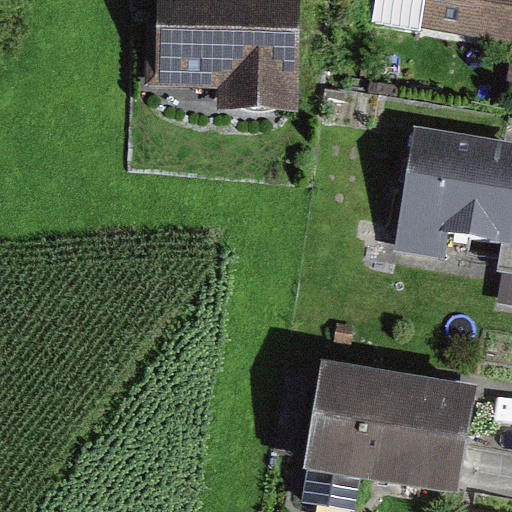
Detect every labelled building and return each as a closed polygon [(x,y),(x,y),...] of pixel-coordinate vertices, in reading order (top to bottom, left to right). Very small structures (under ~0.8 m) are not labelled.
[(294,0),(154,0),(153,91),(220,93),(220,118),(293,119),(294,0)] [(511,0),(369,0),(430,9),(427,33),(511,45),(511,0)] [(511,152),(417,134),(394,255),(449,265),(453,242),(511,252),(511,152)] [(511,309),(511,277),(510,277),(502,276),(497,308),(511,309)] [(298,462),(312,380),(292,377),(278,459),(298,462)] [(482,405),(325,379),(307,485),(464,511),(482,405)]
